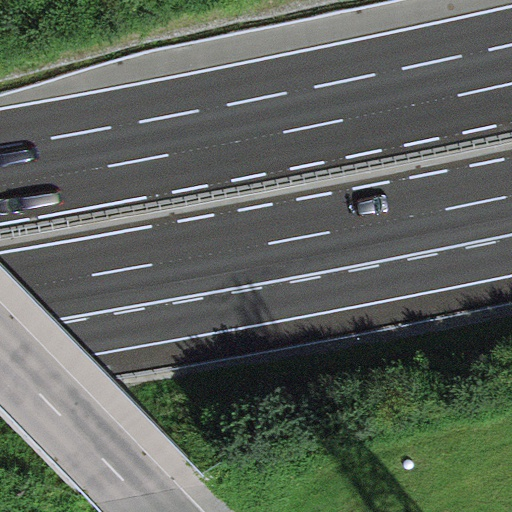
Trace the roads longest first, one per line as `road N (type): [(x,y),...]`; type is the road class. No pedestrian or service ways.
road 1 (motorway): [(511,82),(0,184)]
road 2 (motorway): [(78,276),(511,195)]
road 3 (secondary): [(0,352),(154,511)]
